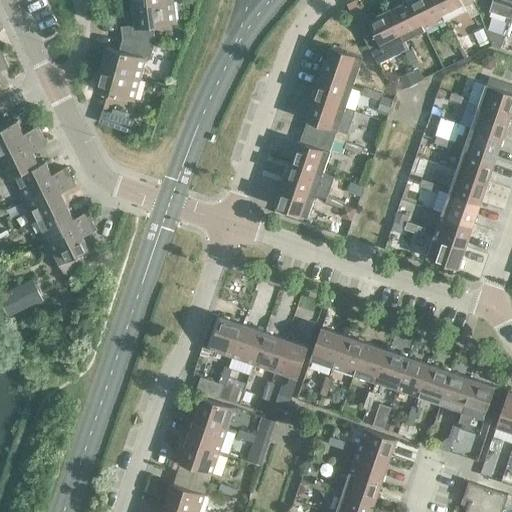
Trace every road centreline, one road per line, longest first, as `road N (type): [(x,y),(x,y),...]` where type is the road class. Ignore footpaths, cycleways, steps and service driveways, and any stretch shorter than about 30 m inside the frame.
road 1 (residential): [(125,511),(159,401),(229,227)]
road 2 (residential): [(486,309),(229,227)]
road 3 (residential): [(229,227),(293,54),(343,0)]
road 4 (residential): [(229,227),(94,176),(53,84)]
